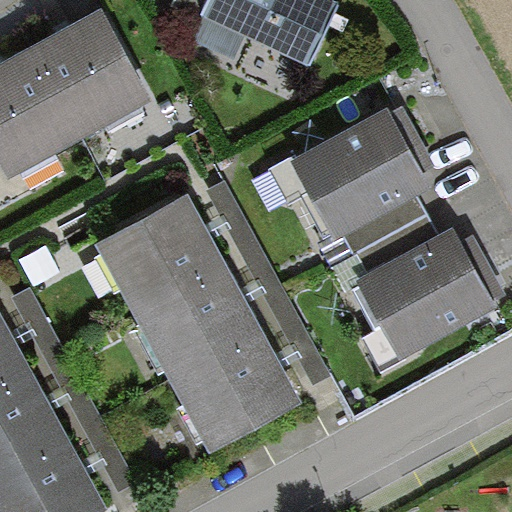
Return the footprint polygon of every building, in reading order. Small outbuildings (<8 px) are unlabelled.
[(330,5),(318,0),(216,0),(195,47),(231,63),(244,35),(305,62),(330,5)] [(95,26),(0,78),(0,141),(12,163),(134,95),(95,26)] [(415,185),(381,118),(298,161),(333,228),(415,185)] [(181,203),(103,245),(208,441),(286,399),(181,203)] [(444,238),(366,282),(403,348),(481,303),(444,238)] [(0,327),(0,511),(82,511),(96,505),(0,327)]
